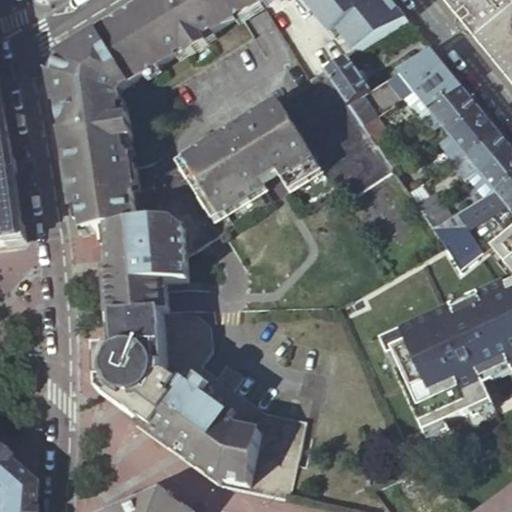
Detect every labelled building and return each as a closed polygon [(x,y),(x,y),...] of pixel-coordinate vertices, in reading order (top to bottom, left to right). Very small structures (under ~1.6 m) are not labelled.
[(80,237),(82,237),(104,234),(137,231),(128,146),(134,145),(132,123),(125,123),(122,100),(126,93),(187,54),(191,61),(211,49),(207,42),(264,5),(261,0),(163,0),(143,12),(104,37),(63,63),(55,78),(66,136),(69,149),(70,156),(80,237)] [(261,0),(264,5),(273,0),(304,0),(336,39),(341,35),(359,55),(381,41),(410,24),(389,0),(261,0)] [(511,0),(447,0),(511,80),(511,0)] [(389,54),(419,36),(410,24),(381,41),(389,54)] [(411,98),(415,95),(449,72),(434,53),(400,76),(411,91),(407,94),(411,98)] [(327,79),(348,109),(364,99),(372,93),(350,61),(349,59),(325,74),(327,79)] [(430,113),(464,91),(449,72),(415,95),(430,113)] [(346,208),(395,177),(393,173),(375,148),(370,140),(362,129),(355,118),(348,109),(327,79),(313,88),(281,108),(321,172),(346,208)] [(484,115),(464,91),(430,113),(419,120),(428,134),(442,126),(450,137),(484,115)] [(364,99),(348,109),(355,118),(370,108),(364,99)] [(0,248),(24,244),(8,150),(0,103),(0,248)] [(321,172),(281,108),(182,169),(215,223),(267,191),(263,185),(280,174),(290,191),(321,172)] [(362,129),(378,119),(370,108),(355,118),(362,129)] [(467,159),(502,138),(484,115),(450,137),(467,159)] [(370,140),(385,130),(378,119),(362,129),(370,140)] [(375,148),(391,138),(385,130),(370,140),(375,148)] [(393,173),(408,163),(391,138),(375,148),(393,173)] [(477,173),(511,152),(511,149),(502,138),(467,159),(461,162),(466,169),(472,165),(477,171),(477,173)] [(497,195),(511,183),(511,152),(477,173),(477,171),(466,180),(469,184),(484,201),(497,195)] [(511,183),(497,195),(511,214),(511,183)] [(408,194),(420,212),(440,201),(436,194),(434,196),(425,184),(424,185),(408,194)] [(420,212),(433,231),(453,219),(440,201),(420,212)] [(453,219),(433,231),(440,241),(464,227),(465,230),(489,214),(482,203),(453,219)] [(107,268),(111,321),(164,318),(170,317),(168,287),(189,286),(185,234),(175,226),(154,228),(137,231),(104,234),(107,268)] [(464,227),(440,241),(446,250),(451,258),(474,243),(465,230),(464,227)] [(511,233),(495,247),(503,257),(511,267),(511,287),(509,289),(506,283),(478,296),(452,308),(381,341),(389,357),(397,373),(424,433),(426,437),(427,437),(425,433),(491,403),(493,407),(494,406),(478,373),(487,369),(493,381),(494,380),(490,374),(511,363),(511,233)] [(462,273),(483,256),(474,243),(451,258),(462,273)] [(210,331),(193,316),(170,317),(164,318),(168,372),(174,372),(196,388),(199,385),(215,397),(212,400),(235,417),(228,426),(236,433),(261,439),(250,492),(222,485),(218,489),(290,504),(307,426),(265,416),(234,394),(243,380),(226,368),(216,381),(202,371),(213,356),(210,331)] [(164,318),(111,321),(114,353),(99,353),(100,395),(125,414),(142,426),(138,431),(218,489),(222,485),(250,492),(261,439),(236,433),(228,426),(235,417),(212,400),(215,397),(199,385),(196,388),(174,372),(168,372),(164,318)] [(29,511),(32,490),(0,460),(0,511),(29,511)] [(416,475),(395,486),(413,511),(433,511),(454,496),(433,467),(416,475)] [(511,511),(511,494),(488,511),(511,511)] [(183,511),(162,496),(126,511),(183,511)]
